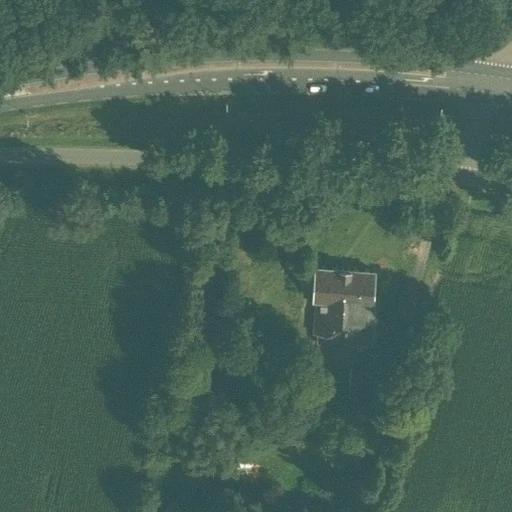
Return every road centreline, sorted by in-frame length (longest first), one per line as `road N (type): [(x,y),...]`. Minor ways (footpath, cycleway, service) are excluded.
road 1 (primary): [(488,83),(275,66),(143,72),(0,95)]
road 2 (unclassified): [(0,157),(469,178)]
